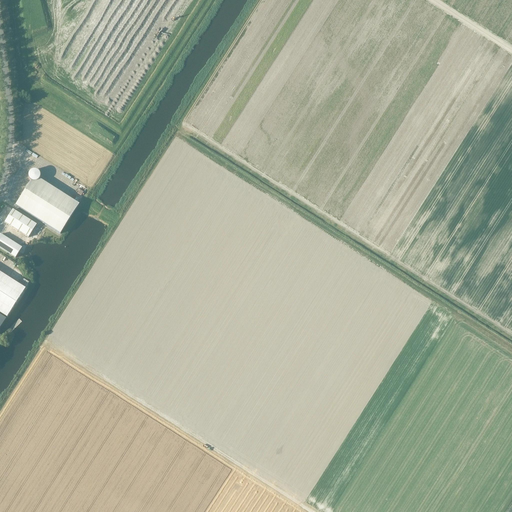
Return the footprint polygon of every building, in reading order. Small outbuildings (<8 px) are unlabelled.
[(71,130),(52,159),(69,169),(87,140),(71,130)] [(15,142),(13,144),(29,155),(30,153),(15,142)] [(54,171),(55,171),(57,169),(44,162),(42,167),(53,173),(54,171)] [(14,179),(20,169),(18,167),(11,178),(14,179)] [(40,178),(40,177),(40,175),(40,174),(39,173),(38,172),(37,171),(36,170),(35,170),(34,170),(33,170),(32,171),(31,171),(30,172),(29,173),(29,174),(28,175),(28,176),(28,177),(29,179),(29,180),(30,181),(31,181),(15,206),(60,234),(79,205),(39,179),(40,178)] [(57,170),(53,178),(65,184),(67,179),(62,177),(64,174),(57,170)] [(70,178),(68,180),(80,187),(81,185),(70,178)] [(13,210),(5,223),(28,238),(36,225),(13,210)] [(0,234),(0,235),(0,248),(16,258),(22,248),(0,234)] [(26,289),(9,278),(0,272),(0,312),(7,318),(26,289)]
